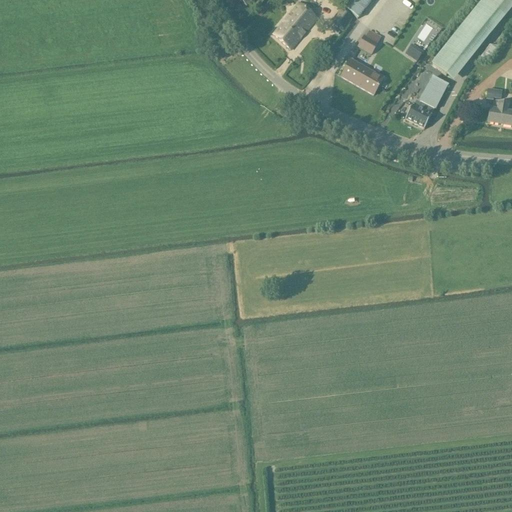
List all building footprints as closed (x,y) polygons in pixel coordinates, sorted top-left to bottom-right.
[(357,20),(372,1),(370,0),(347,0),(341,8),(357,20)] [(453,83),(511,8),(511,0),(484,0),(431,66),(453,83)] [(290,51),(317,20),(299,4),(273,36),(290,51)] [(341,10),(331,23),(343,32),(353,18),(341,10)] [(364,37),(357,48),(371,56),(377,45),(380,39),(369,32),(365,38),(364,37)] [(416,63),(423,53),(411,45),(405,55),(416,63)] [(499,47),(490,46),(476,63),(489,63),(499,47)] [(373,97),(383,79),(350,61),(340,78),(373,97)] [(421,104),(422,104),(428,108),(435,111),(448,86),(434,79),(421,104)] [(488,91),(486,100),(492,101),(492,99),(500,101),(501,93),(488,91)] [(412,107),(405,121),(424,131),(431,116),(434,111),(428,108),(422,104),(421,104),(416,101),(413,107),(412,107)] [(490,108),(487,124),(511,128),(511,126),(511,112),(507,111),(508,104),(498,103),(497,110),(490,108)]
